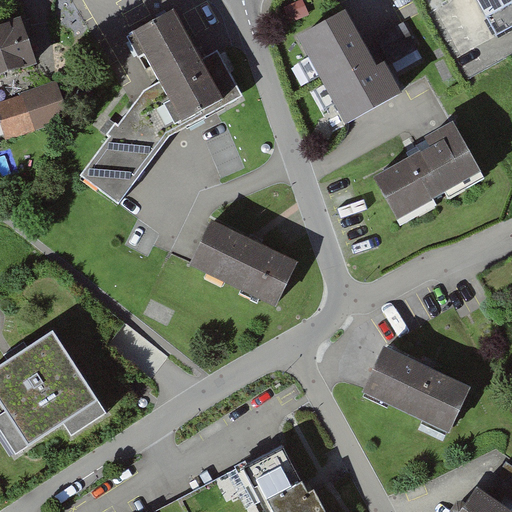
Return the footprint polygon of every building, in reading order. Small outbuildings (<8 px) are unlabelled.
[(455,0),(470,0),(488,30),(511,15),(511,0),(444,0),(447,4),(455,0)] [(170,140),(245,98),(221,53),(205,62),(175,8),(128,35),(139,56),(145,52),(164,83),(147,93),(123,129),(119,126),(110,138),(113,140),(85,177),(123,205),(170,140)] [(277,24),(287,44),(309,34),(300,14),(277,24)] [(38,55),(24,16),(0,24),(0,76),(28,67),(25,60),(38,55)] [(407,21),(378,36),(392,62),(421,48),(407,21)] [(342,30),(296,54),(344,143),(399,111),(382,78),(369,85),(342,30)] [(0,119),(7,140),(70,118),(57,81),(0,100),(0,119)] [(397,238),(482,193),(453,139),(420,156),(424,164),(372,192),(397,238)] [(259,297),(278,306),(299,262),(213,221),(192,264),(207,270),(205,275),(224,284),(226,280),(241,287),(238,292),(257,301),(259,297)] [(0,416),(0,434),(11,453),(62,422),(69,433),(106,410),(56,329),(0,363),(0,402),(6,413),(0,416)] [(437,429),(445,433),(467,387),(382,346),(358,397),(382,409),(385,404),(418,420),(416,424),(435,433),(437,429)] [(326,511),(314,489),(301,496),(290,475),(263,490),(275,511),(272,511),(326,511)] [(509,511),(511,509),(511,485),(500,477),(479,506),(474,511),(509,511)]
